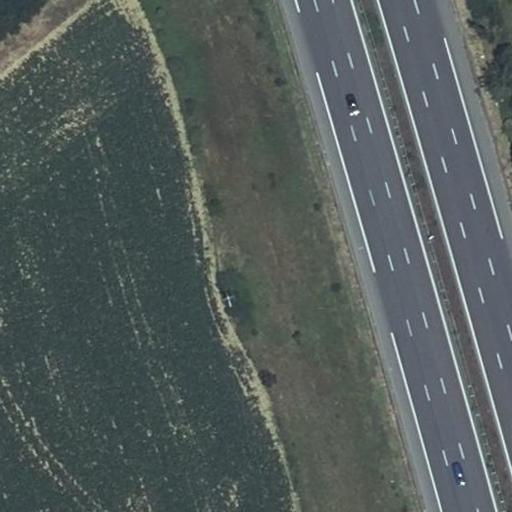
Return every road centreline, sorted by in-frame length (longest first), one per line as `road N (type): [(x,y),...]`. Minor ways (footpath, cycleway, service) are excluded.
road 1 (motorway): [(323,0),(468,511)]
road 2 (motorway): [(511,378),(404,0)]
